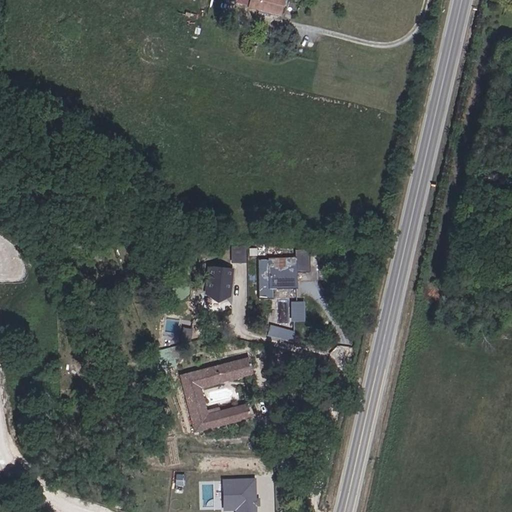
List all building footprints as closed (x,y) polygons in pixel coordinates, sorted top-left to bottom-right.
[(250,0),(249,6),(283,16),(287,0),(250,0)] [(286,61),(257,55),(253,71),(282,78),(286,61)] [(247,245),(232,245),(232,261),(246,261),(247,245)] [(259,258),(259,297),(275,297),(275,288),(299,287),(299,269),(309,269),(309,249),(295,249),(295,255),(282,256),(282,249),(268,249),(268,258),(259,258)] [(208,264),(205,297),(231,300),(234,267),(208,264)] [(305,319),(305,300),(292,300),(292,319),(305,319)] [(182,341),(191,342),(192,328),(183,327),(182,341)] [(256,367),(252,351),(183,368),(198,426),(254,411),(251,397),(211,407),(204,381),(256,367)] [(257,511),(258,478),(224,477),(224,510),(236,510),(236,511),(257,511)]
